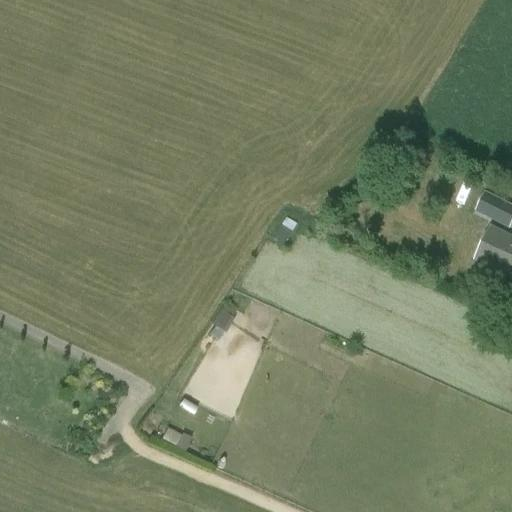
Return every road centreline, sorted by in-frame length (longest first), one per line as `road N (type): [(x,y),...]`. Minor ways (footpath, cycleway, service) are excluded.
road 1 (unclassified): [(114,425),(139,389),(0,320)]
road 2 (track): [(284,511),(131,444),(114,425)]
